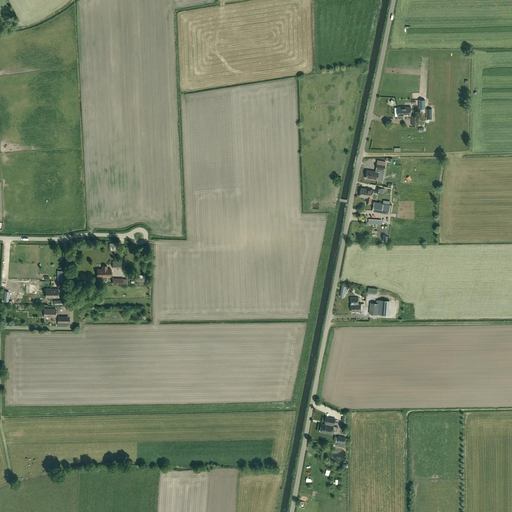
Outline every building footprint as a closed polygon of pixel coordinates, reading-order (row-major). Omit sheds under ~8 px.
[(398,108),(398,117),(411,116),(411,108),(398,108)] [(378,181),(379,173),(367,171),(366,179),(378,181)] [(361,188),(360,197),(372,199),(373,190),(361,188)] [(390,205),(374,202),(373,209),(382,211),(382,210),(389,211),(390,205)] [(97,277),(111,277),(111,270),(107,270),(107,266),(103,267),(103,270),(97,270),(97,277)] [(35,293),(35,283),(25,283),(25,293),(35,293)] [(384,308),(384,304),(391,305),(391,302),(394,302),(394,298),(391,298),(391,297),(384,297),(384,300),(374,299),(374,303),(370,303),(369,315),(383,316),(384,315),(385,315),(386,308),(384,308)] [(361,304),(358,304),(351,304),(351,313),(361,312),(361,304)] [(44,317),(56,317),(56,309),(44,309),(44,317)] [(334,424),(335,419),(326,417),(325,422),(326,423),(326,425),(322,424),(320,432),(332,434),(334,426),(333,426),(333,424),(334,424)]
